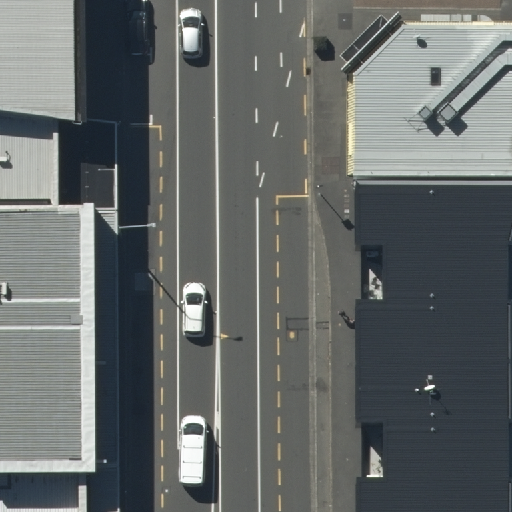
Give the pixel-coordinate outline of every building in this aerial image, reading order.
[(0,0),(0,211),(52,211),(53,154),(77,154),(76,0),(0,0)] [(337,64),(337,170),(509,169),(507,17),(389,18),(337,64)] [(511,511),(511,196),(345,199),(349,511),(511,511)] [(78,228),(0,228),(0,476),(79,476),(78,228)] [(0,486),(0,511),(78,511),(78,486),(0,486)]
